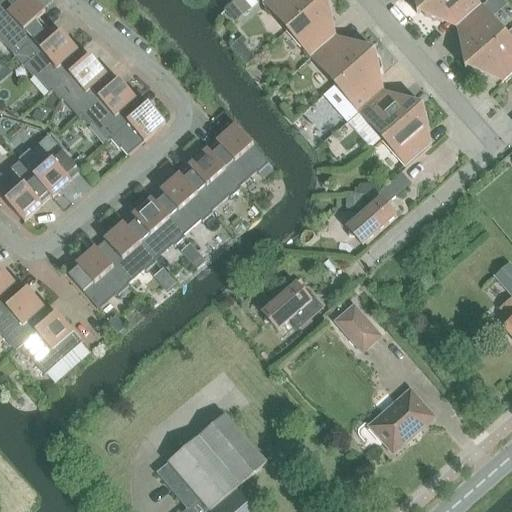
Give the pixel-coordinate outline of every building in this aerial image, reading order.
[(0,0),(0,3),(8,13),(23,0),(0,0)] [(15,59),(28,47),(48,30),(40,20),(46,14),(33,0),(23,0),(8,13),(0,3),(0,40),(15,57),(14,58),(15,59)] [(238,0),(236,2),(225,13),(234,23),(250,8),(243,0),(238,0)] [(267,0),(263,4),(287,32),(323,0),(267,0)] [(323,0),(287,32),(311,59),(330,43),(321,33),(333,22),(329,4),(325,0),(323,0)] [(417,14),(418,14),(434,0),(414,0),(416,7),(420,11),(417,14)] [(454,13),(463,23),(482,7),(476,0),(434,0),(418,14),(418,15),(421,12),(426,17),(443,23),(454,13)] [(465,69),(466,70),(506,34),(482,7),(463,23),(472,34),(460,44),(464,62),(468,67),(465,69)] [(50,95),(53,92),(67,81),(58,70),(77,54),(79,52),(63,33),(56,39),(48,30),(28,47),(36,56),(23,68),(24,68),(33,78),(34,77),(50,95)] [(511,40),(506,34),(466,70),(469,68),(473,72),(491,78),(502,68),(511,79),(511,78),(511,40)] [(311,59),(335,87),(375,51),(372,53),(368,49),(351,43),(339,53),(330,43),(311,59)] [(335,87),(359,114),(378,97),(369,87),(381,77),(377,59),(373,54),(376,52),(375,51),(335,87)] [(79,119),(82,116),(96,105),(87,95),(106,78),(108,76),(92,57),(85,63),(77,54),(58,70),(67,81),(53,92),(62,102),(63,101),(79,119)] [(111,141),(112,141),(125,129),(116,119),(135,102),(137,101),(121,81),(114,87),(106,78),(87,95),(96,105),(82,116),(91,127),(92,125),(108,143),(111,141)] [(359,114),(383,142),(423,106),(420,108),(416,103),(398,97),(387,108),(378,97),(359,114)] [(125,129),(112,141),(120,151),(121,149),(128,157),(166,124),(150,105),(143,111),(135,102),(116,119),(125,129)] [(423,106),(383,142),(407,170),(426,153),(417,142),(429,132),(425,114),(421,109),(424,107),(423,106)] [(37,112),(32,121),(41,125),(45,117),(37,112)] [(218,144),(209,152),(240,188),(257,173),(259,175),(270,165),(236,126),(216,143),(218,144)] [(21,162),(52,198),(53,200),(72,183),(71,182),(80,174),(81,175),(82,174),(77,169),(74,165),(48,135),(47,136),(49,138),(32,153),(30,151),(19,160),(21,162)] [(190,169),(181,176),(212,212),(229,197),(231,199),(242,190),(240,188),(209,152),(208,150),(188,167),(190,169)] [(81,158),(74,165),(77,169),(85,162),(81,158)] [(52,198),(21,162),(4,177),(2,175),(0,177),(0,195),(25,224),(44,207),(43,206),(52,198)] [(168,167),(162,173),(167,179),(173,173),(168,167)] [(356,220),(351,220),(350,226),(347,228),(350,231),(349,237),(355,238),(363,246),(397,217),(387,206),(412,184),(402,174),(381,192),(378,195),(370,202),(373,205),(356,220)] [(162,193),(153,201),(184,236),(201,222),(203,224),(214,214),(212,212),(181,176),(180,175),(160,192),(162,193)] [(359,190),(356,190),(356,196),(378,195),(381,192),(375,185),(361,186),(359,188),(359,190)] [(363,197),(347,198),(347,210),(363,209),(363,197)] [(134,217),(125,225),(156,261),(173,246),(175,248),(186,238),(184,236),(153,201),(152,199),(132,216),(134,217)] [(106,242),(97,250),(128,285),(145,271),(147,273),(158,263),(156,261),(125,225),(124,224),(104,240),(106,242)] [(128,285),(97,250),(96,248),(76,265),(78,266),(69,274),(68,273),(67,274),(101,313),(102,312),(100,310),(117,295),(119,297),(130,287),(128,285)] [(511,267),(510,265),(495,278),(511,297),(511,300),(501,310),(511,322),(504,329),(511,337),(511,267)] [(0,316),(4,313),(0,309),(0,299),(16,285),(0,266),(0,316)] [(277,301),(266,300),(265,311),(263,314),(265,317),(265,323),(271,323),(278,332),(291,321),(299,331),(324,309),(315,298),(311,301),(297,284),(277,301)] [(0,335),(1,334),(16,352),(33,337),(24,327),(45,309),(29,290),(22,296),(15,287),(17,285),(16,285),(0,299),(0,309),(4,313),(0,316),(0,335)] [(337,323),(363,353),(381,338),(355,307),(337,323)] [(33,337),(16,352),(17,352),(20,350),(29,360),(30,358),(46,376),(83,343),(58,314),(51,320),(44,311),(46,310),(45,309),(24,327),(33,337)] [(113,321),(108,325),(118,337),(123,333),(113,321)] [(371,428),(394,454),(434,419),(411,392),(371,428)] [(226,417),(169,465),(209,511),(256,511),(237,490),(267,465),(226,417)]
